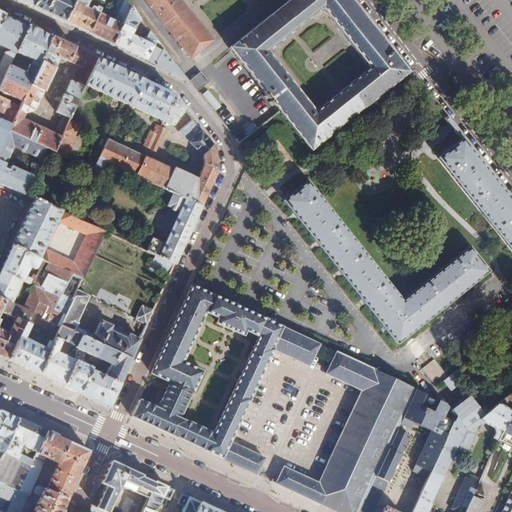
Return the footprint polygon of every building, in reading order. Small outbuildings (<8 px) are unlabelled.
[(64,23),(74,0),(35,0),(32,7),(46,14),(64,23)] [(74,28),(88,34),(97,14),(100,8),(97,6),(96,8),(92,6),(90,10),(86,7),(88,0),(74,0),(64,23),(74,28)] [(97,38),(112,45),(130,7),(127,3),(124,0),(122,0),(113,21),(97,14),(88,34),(97,38)] [(104,0),(100,8),(112,13),(117,0),(104,0)] [(214,40),(182,0),(145,0),(191,57),(214,40)] [(388,46),(352,0),(290,0),(228,47),(312,151),(410,71),(388,46)] [(161,68),(187,80),(149,31),(144,41),(130,35),(139,18),(130,7),(112,45),(129,53),(161,68)] [(16,20),(4,15),(0,23),(0,44),(10,49),(9,51),(3,54),(0,61),(0,85),(9,66),(16,51),(28,26),(16,20)] [(0,92),(21,102),(52,37),(36,30),(28,26),(16,51),(33,60),(31,65),(29,64),(25,73),(9,66),(0,85),(0,92)] [(64,43),(52,37),(21,102),(19,108),(8,131),(45,148),(53,152),(60,138),(20,119),(23,113),(33,112),(58,58),(64,43)] [(62,59),(65,61),(72,47),(68,45),(64,43),(58,58),(62,57),(63,58),(62,59)] [(55,112),(69,119),(86,84),(98,59),(77,50),(72,47),(65,61),(79,67),(72,82),(70,81),(55,112)] [(119,69),(98,59),(86,84),(124,102),(162,121),(174,96),(149,84),(119,69)] [(188,80),(196,91),(207,82),(200,72),(188,80)] [(212,112),(220,108),(210,89),(202,93),(212,112)] [(185,109),(174,96),(162,121),(173,126),(185,109)] [(0,148),(8,131),(19,108),(0,98),(0,148)] [(69,119),(60,138),(53,152),(85,167),(88,161),(72,154),(84,126),(69,119)] [(173,193),(201,206),(208,191),(217,172),(215,147),(194,121),(180,132),(204,156),(204,164),(198,180),(174,169),(173,172),(145,158),(142,157),(106,140),(96,161),(92,159),(90,158),(88,161),(85,167),(100,174),(106,162),(173,193)] [(154,129),(158,131),(156,135),(152,133),(149,132),(141,149),(148,152),(148,151),(154,154),(165,129),(160,126),(156,125),(154,129)] [(8,131),(0,148),(0,184),(7,187),(24,195),(32,177),(10,166),(8,170),(4,168),(13,146),(40,159),(45,148),(8,131)] [(432,150),(511,250),(511,203),(455,132),(432,150)] [(487,271),(468,248),(401,300),(308,181),(284,201),(396,344),(487,271)] [(146,251),(175,264),(190,231),(197,216),(201,206),(173,193),(167,206),(180,211),(164,244),(152,238),(146,251)] [(40,259),(44,261),(81,279),(83,280),(105,232),(33,200),(21,226),(12,246),(40,259)] [(40,259),(12,246),(6,259),(0,271),(21,281),(33,286),(37,278),(33,275),(31,280),(25,277),(30,267),(36,270),(40,259)] [(76,291),(81,279),(44,261),(37,278),(33,286),(32,289),(23,309),(29,312),(40,317),(58,325),(60,326),(76,291)] [(21,281),(0,271),(0,298),(6,301),(11,303),(21,281)] [(246,310),(192,285),(160,355),(151,374),(170,382),(193,393),(194,393),(204,372),(183,362),(206,312),(219,318),(217,323),(234,331),(238,324),(240,324),(246,310)] [(76,291),(60,326),(82,337),(101,346),(108,349),(132,360),(140,341),(129,335),(126,339),(110,332),(112,328),(100,322),(93,336),(74,328),(88,297),(76,291)] [(6,301),(0,298),(0,356),(8,360),(19,337),(25,323),(18,320),(16,319),(9,334),(0,330),(0,314),(1,312),(6,301)] [(18,320),(23,309),(16,306),(11,303),(6,301),(1,312),(16,319),(18,320)] [(147,326),(154,311),(142,306),(136,320),(147,326)] [(29,312),(23,309),(18,320),(25,323),(26,320),(29,312)] [(246,332),(254,314),(247,310),(246,310),(240,324),(238,324),(234,331),(244,335),(246,332)] [(40,317),(29,312),(26,320),(52,333),(55,327),(57,327),(58,325),(40,317)] [(309,366),(319,344),(254,314),(246,332),(259,338),(248,360),(265,368),(274,350),(309,366)] [(38,374),(60,326),(58,325),(57,327),(55,327),(52,333),(45,349),(34,372),(38,374)] [(82,337),(60,326),(38,374),(49,379),(64,386),(75,361),(57,353),(61,343),(64,341),(77,347),(82,337)] [(19,337),(8,360),(28,370),(39,346),(19,337)] [(101,346),(82,337),(77,347),(77,348),(75,361),(64,386),(71,390),(80,394),(90,370),(91,368),(84,365),(86,360),(83,359),(85,353),(95,358),(101,346)] [(28,370),(34,372),(45,349),(39,346),(28,370)] [(108,349),(101,346),(95,358),(102,361),(108,349)] [(110,408),(132,360),(108,349),(102,361),(111,365),(105,377),(90,370),(80,394),(92,399),(110,408)] [(401,419),(415,389),(336,352),(326,374),(362,390),(318,484),(282,467),(275,484),(335,511),(357,511),(370,485),(396,429),(399,423),(401,419)] [(445,374),(432,357),(420,367),(433,384),(445,374)] [(265,368),(248,360),(242,372),(260,379),(265,368)] [(205,452),(256,475),(264,459),(230,443),(260,379),(242,372),(219,422),(223,424),(220,429),(217,427),(213,434),(186,422),(185,422),(180,420),(190,399),(167,388),(158,408),(139,399),(131,417),(176,439),(177,437),(190,443),(206,450),(205,452)] [(190,399),(193,393),(170,382),(167,388),(190,399)] [(424,393),(415,389),(401,419),(399,423),(409,428),(412,421),(431,430),(413,470),(428,477),(445,440),(454,420),(444,415),(449,405),(445,400),(444,402),(438,399),(433,411),(419,405),(424,393)] [(476,420),(486,413),(471,394),(452,409),(456,415),(467,428),(472,424),(476,420)] [(511,411),(496,404),(486,413),(476,420),(490,426),(493,434),(491,439),(497,442),(499,436),(504,425),(506,423),(509,419),(511,414),(511,411)] [(0,458),(3,453),(18,419),(0,410),(0,458)] [(497,442),(477,484),(464,511),(511,511),(511,445),(511,443),(511,414),(509,419),(506,423),(504,425),(499,436),(497,442)] [(467,428),(456,415),(454,420),(445,440),(428,477),(427,478),(411,511),(427,511),(431,504),(429,503),(456,446),(467,451),(475,435),(473,434),(476,426),(472,424),(467,428)] [(30,425),(18,419),(3,453),(30,466),(32,461),(17,454),(22,444),(27,448),(37,453),(46,432),(31,425),(30,425)] [(408,435),(396,429),(370,485),(382,491),(408,435)] [(0,458),(0,483),(29,497),(46,459),(59,464),(47,491),(39,487),(36,487),(33,492),(35,496),(41,498),(34,511),(61,511),(89,452),(65,441),(46,432),(37,453),(32,461),(30,466),(3,453),(0,458)] [(142,478),(142,476),(111,462),(102,481),(100,484),(106,487),(119,492),(112,508),(120,511),(141,511),(147,499),(154,483),(142,478)] [(457,511),(464,511),(477,484),(465,479),(451,509),(457,511)] [(174,491),(155,482),(154,483),(147,499),(141,511),(196,511),(201,503),(182,495),(177,507),(183,510),(182,511),(156,511),(162,498),(169,501),(174,491)] [(0,511),(22,511),(29,497),(0,483),(0,511)] [(370,485),(357,511),(372,511),(382,491),(370,485)] [(103,511),(109,511),(112,508),(119,492),(106,487),(97,509),(103,511)] [(219,511),(201,503),(196,511),(219,511)]
